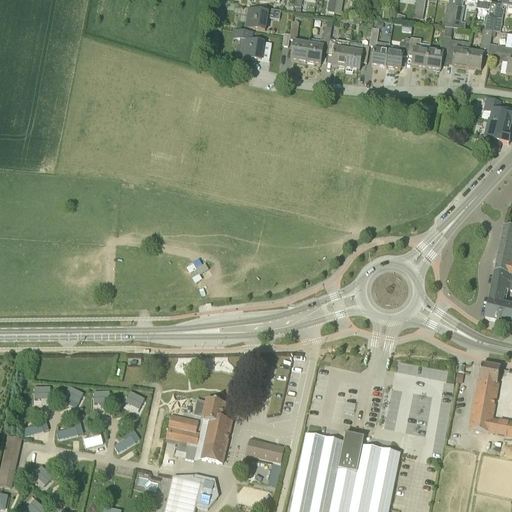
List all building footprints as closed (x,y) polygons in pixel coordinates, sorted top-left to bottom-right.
[(334,15),(336,0),(329,0),(328,14),(334,15)] [(343,0),(336,0),(334,15),(341,16),(343,0)] [(424,17),(426,2),(429,3),(429,1),(437,3),(437,0),(424,0),(424,2),(417,1),(415,16),(424,17)] [(490,11),(491,5),(492,5),(492,0),(477,0),(477,3),(478,3),(476,10),(488,12),(490,11)] [(511,0),(503,0),(502,8),(511,9),(511,0)] [(453,26),(454,23),(456,7),(447,6),(444,25),(443,24),(442,29),(453,30),(453,26)] [(456,7),(454,23),(462,24),(464,9),(456,7)] [(267,10),(266,14),(249,12),(246,29),(265,32),(268,15),(274,16),(275,12),(267,10)] [(485,31),(485,32),(492,33),(495,18),(487,17),(485,31)] [(503,19),(495,18),(492,33),(493,33),(500,34),(503,19)] [(290,37),(289,41),(296,42),(299,25),(292,24),(290,37)] [(321,41),(320,48),(309,47),(306,64),(321,67),(323,53),(328,54),(330,42),(332,30),(325,29),(323,42),(321,41)] [(369,48),(376,49),(375,51),(374,51),(372,68),(386,70),(389,53),(390,47),(377,45),(379,31),(372,30),(369,48)] [(253,34),(235,32),(234,40),(241,41),(240,47),(239,46),(237,48),(236,56),(237,57),(241,58),(241,59),(252,61),(252,60),(260,61),(260,62),(261,62),(264,44),(251,42),(253,34)] [(483,32),(482,40),(479,55),(469,53),(467,70),(481,72),(484,56),(489,57),(489,53),(490,46),(491,42),(493,33),(492,33),(485,32),(483,32)] [(442,53),(449,54),(451,42),(451,39),(444,38),(442,53)] [(411,40),(410,46),(408,58),(414,58),(412,68),(426,70),(429,53),(420,51),(422,41),(411,40)] [(330,42),(328,54),(328,56),(333,57),(331,71),(334,72),(335,69),(346,71),(350,45),(330,42)] [(452,68),(467,70),(469,53),(460,52),(462,44),(451,42),(449,54),(448,59),(454,60),(452,68)] [(306,64),(309,47),(294,44),(291,62),(306,64)] [(350,45),(346,71),(345,73),(353,75),(353,72),(359,73),(361,62),(367,63),(369,48),(363,47),(350,46),(350,45)] [(398,55),(389,53),(386,70),(400,72),(403,58),(408,59),(408,58),(410,46),(400,45),(398,55)] [(511,57),(511,54),(511,50),(511,51),(511,50),(490,46),(489,53),(490,53),(511,57)] [(429,53),(426,70),(440,73),(443,55),(429,53)] [(511,62),(511,63),(511,57),(490,53),(488,61),(503,64),(501,75),(506,76),(506,77),(511,78),(511,62)] [(492,115),(491,122),(499,124),(511,127),(511,124),(511,115),(502,113),(501,113),(498,113),(501,103),(487,100),(484,113),(492,115)] [(480,138),(478,144),(478,146),(494,150),(496,143),(509,146),(511,138),(509,137),(511,127),(499,124),(491,122),(489,122),(484,139),(480,138)] [(511,230),(504,229),(499,254),(495,274),(511,277),(511,230)] [(194,267),(192,267),(188,269),(191,274),(195,272),(198,275),(209,270),(205,264),(202,265),(199,259),(193,262),(194,267)] [(509,292),(511,292),(511,277),(495,274),(485,321),(509,326),(511,326),(511,308),(503,306),(505,300),(503,300),(505,292),(509,292)] [(498,385),(500,370),(482,366),(470,431),(489,435),(489,434),(511,438),(511,425),(491,422),(498,386),(498,385)] [(37,373),(36,381),(53,381),(53,374),(37,373)] [(50,389),(34,390),(34,401),(51,401),(50,389)] [(69,389),(64,399),(79,406),(84,396),(69,389)] [(110,394),(94,394),(94,406),(111,406),(110,394)] [(131,394),(125,405),(140,412),(145,401),(131,394)] [(198,401),(195,416),(202,417),(205,402),(198,401)] [(209,423),(201,461),(222,466),(232,424),(222,422),(225,406),(207,402),(203,421),(209,423)] [(165,444),(179,447),(188,449),(186,455),(185,461),(194,463),(200,436),(196,435),(198,424),(171,418),(165,444)] [(34,428),(22,432),(25,440),(49,433),(46,422),(33,426),(34,428)] [(68,431),(57,435),(59,442),(83,436),(80,425),(68,429),(68,431)] [(435,444),(434,444),(433,455),(426,454),(426,462),(442,463),(445,431),(437,431),(435,444)] [(91,440),(83,442),(85,451),(103,447),(99,433),(90,435),(91,440)] [(125,442),(114,449),(119,456),(140,442),(134,433),(123,440),(125,442)] [(0,487),(11,490),(21,441),(8,438),(2,462),(0,473),(0,487)] [(290,511),(389,511),(400,457),(363,449),(364,442),(345,438),(343,445),(321,441),(306,438),(290,511)] [(255,444),(252,458),(281,465),(284,450),(255,444)] [(177,453),(186,455),(188,449),(179,447),(177,453)] [(42,468),(34,477),(45,487),(54,479),(42,468)] [(195,511),(196,509),(207,511),(208,511),(217,501),(215,500),(216,496),(218,495),(215,482),(195,477),(194,478),(173,479),(165,511),(195,511)] [(5,511),(8,498),(0,495),(0,511),(5,511)] [(47,511),(35,502),(26,511),(25,511),(47,511)]
